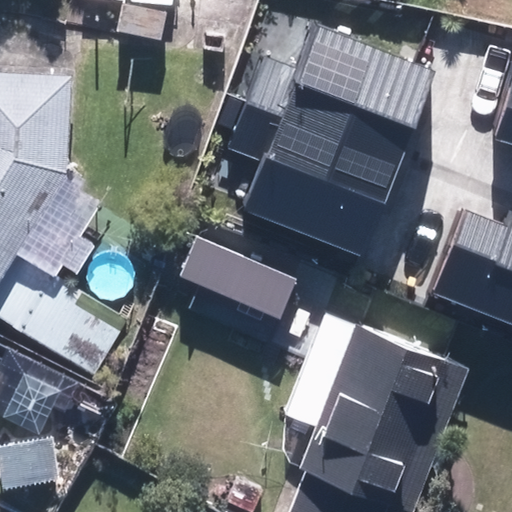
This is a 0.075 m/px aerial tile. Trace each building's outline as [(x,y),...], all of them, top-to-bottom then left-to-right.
[(204,0),(126,0),(125,20),(164,23),(165,4),(204,6),(204,0)] [(306,83),(256,64),(214,173),(299,205),(333,115),(299,101),(306,83)] [(93,193),(67,176),(62,68),(0,70),(0,278),(25,240),(36,254),(93,254),(93,193)] [(511,89),(496,90),(428,224),(511,265),(511,89)] [(467,358),(368,312),(340,371),(334,368),(311,416),(317,419),(299,456),(308,460),(284,509),(291,511),(381,511),(392,491),(408,499),(422,470),(415,467),(467,358)] [(44,433),(0,442),(0,498),(55,487),(44,433)]
